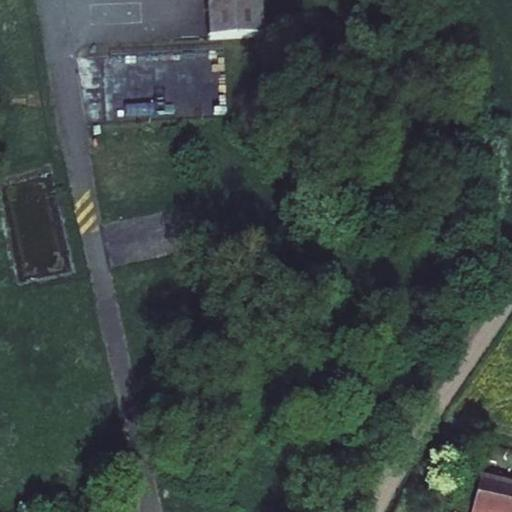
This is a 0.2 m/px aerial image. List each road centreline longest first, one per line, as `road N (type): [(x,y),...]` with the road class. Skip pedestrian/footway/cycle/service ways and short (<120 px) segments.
road 1 (residential): [(152,511),(48,0)]
road 2 (track): [(511,293),(372,511)]
